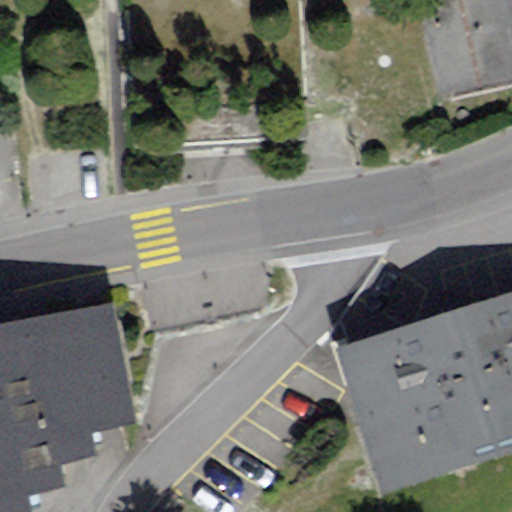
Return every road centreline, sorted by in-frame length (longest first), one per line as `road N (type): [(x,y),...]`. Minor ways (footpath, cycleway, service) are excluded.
road 1 (residential): [(0,276),(158,237),(447,195)]
road 2 (residential): [(130,511),(308,310),(447,195)]
road 3 (unknown): [(158,237),(117,0)]
